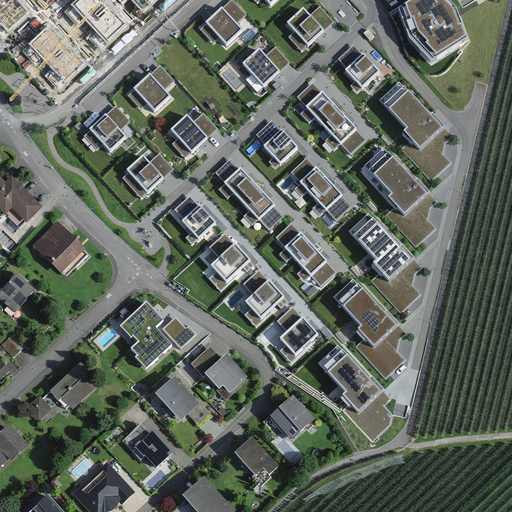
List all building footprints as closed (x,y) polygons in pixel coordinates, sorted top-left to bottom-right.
[(247,16),(232,0),(222,9),(206,25),(199,31),(213,45),(219,39),(226,47),(243,31),(237,25),(247,16)] [(459,11),(448,0),(410,0),(401,6),(414,41),(434,62),(468,42),(459,11)] [(303,9),(287,24),(294,32),(288,38),(302,53),(308,47),(325,31),(334,22),(320,7),(310,16),(303,9)] [(259,50),(243,65),(263,87),(280,72),(290,63),(275,47),(265,56),(259,50)] [(378,73),(363,56),(346,71),(362,88),(378,73)] [(169,98),(150,77),(135,91),(154,112),(169,98)] [(441,129),(399,84),(381,101),(408,130),(405,133),(420,149),(441,129)] [(339,112),(322,94),(307,108),(324,126),(339,112)] [(356,130),(339,112),(324,126),(341,144),(356,130)] [(90,127),(99,117),(95,113),(85,123),(90,127)] [(125,139),(106,118),(91,132),(110,152),(125,139)] [(206,139),(187,118),(172,131),(191,153),(206,139)] [(297,149),(281,132),(265,147),(280,164),(297,149)] [(426,195),(384,150),(366,167),(393,196),(390,199),(404,215),(426,195)] [(162,179),(143,159),(128,172),(147,193),(162,179)] [(257,188),(230,159),(216,172),(243,202),(257,188)] [(329,183),(316,170),(301,183),(314,197),(329,183)] [(4,198),(17,186),(12,181),(4,188),(0,183),(0,207),(4,212),(11,205),(4,198)] [(341,197),(329,183),(314,197),(326,210),(341,197)] [(39,208),(17,186),(4,198),(11,205),(27,221),(39,208)] [(284,217),(257,188),(243,202),(270,230),(284,217)] [(216,222),(190,196),(176,210),(184,218),(182,220),(192,231),(186,237),(193,244),(216,222)] [(411,261),(368,216),(351,233),(378,262),(375,265),(390,280),(411,261)] [(61,274),(63,271),(68,276),(88,255),(84,250),(86,248),(58,220),(33,246),(61,274)] [(249,260),(224,234),(210,248),(218,256),(210,264),(227,282),(249,260)] [(313,249),(301,235),(286,249),(298,263),(313,249)] [(326,262),(313,249),(298,263),(311,276),(326,262)] [(284,297),(258,271),(244,284),(252,293),(244,301),(261,318),(284,297)] [(0,299),(16,313),(35,291),(16,275),(0,293),(0,299)] [(395,327),(353,281),(335,298),(362,327),(359,330),(374,346),(395,327)] [(140,343),(155,329),(163,322),(146,305),(122,328),(131,338),(133,336),(140,343)] [(318,334),(292,308),(278,322),(287,330),(278,338),(295,356),(318,334)] [(186,331),(175,320),(164,330),(181,349),(195,336),(189,328),(186,331)] [(171,345),(155,329),(140,343),(133,350),(139,357),(137,359),(146,369),(171,345)] [(14,335),(2,345),(13,358),(25,347),(14,335)] [(381,390),(338,345),(319,363),(346,391),(343,395),(359,411),(381,390)] [(0,379),(9,371),(0,360),(0,379)] [(248,381),(229,360),(212,375),(230,397),(248,381)] [(92,374),(82,363),(50,392),(66,409),(69,406),(73,410),(96,388),(87,378),(92,374)] [(198,405),(175,380),(158,396),(182,420),(198,405)] [(293,440),(316,418),(294,395),(271,417),(293,440)] [(38,422),(51,410),(39,397),(26,409),(38,422)] [(0,467),(9,459),(12,461),(29,445),(10,425),(0,433),(0,467)] [(180,450),(159,427),(141,444),(162,467),(180,450)] [(272,477),(270,474),(279,467),(253,437),(236,452),(255,474),(251,481),(253,487),(261,496),(270,489),(265,483),(272,477)] [(109,511),(133,490),(111,466),(80,495),(96,511),(109,511)] [(199,511),(234,511),(236,511),(205,476),(184,495),(199,511)] [(63,511),(49,496),(31,511),(63,511)]
